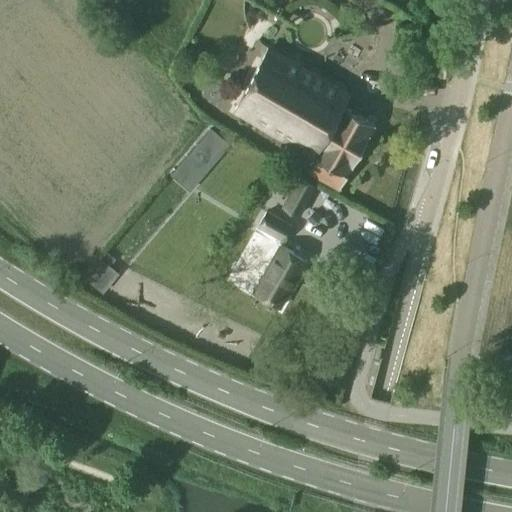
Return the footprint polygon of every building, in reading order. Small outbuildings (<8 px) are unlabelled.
[(341,104),(348,92),(268,46),(234,109),(300,147),(313,154),(341,104)] [(317,156),(308,171),(339,188),(374,124),(341,104),(313,154),(317,156)] [(210,128),(184,159),(202,174),(228,143),(210,128)] [(298,214),(314,184),(298,175),(282,206),(298,214)] [(292,226),(266,211),(258,225),(284,240),(292,226)] [(279,306),(306,259),(279,244),(253,291),(279,306)]
